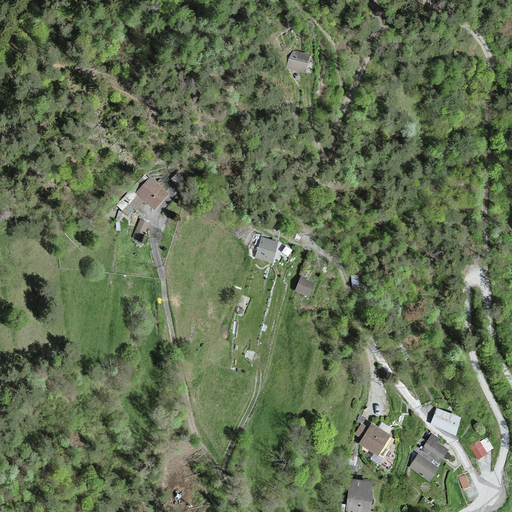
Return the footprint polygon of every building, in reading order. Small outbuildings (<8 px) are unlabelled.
[(305,72),(310,53),(292,49),(287,68),(305,72)] [(178,174),(173,178),(181,187),(185,183),(178,174)] [(150,176),(135,192),(154,209),(169,194),(150,176)] [(149,223),(140,219),(132,237),(141,241),(149,223)] [(261,236),(255,256),(273,262),(278,241),(261,236)] [(306,276),(300,274),(294,290),(309,296),(312,289),(314,282),(305,278),(306,276)] [(462,418),(436,406),(430,423),(455,434),(462,418)] [(367,427),(361,423),(354,433),(362,438),(358,444),(377,456),(391,434),(371,421),(367,427)] [(432,432),(409,466),(430,481),(439,467),(439,462),(448,449),(436,441),(439,437),(432,432)] [(479,439),(469,446),(477,459),(488,453),(487,451),(493,448),(487,438),(481,441),(479,439)] [(375,479),(349,477),(345,511),(375,511),(371,511),(375,479)]
